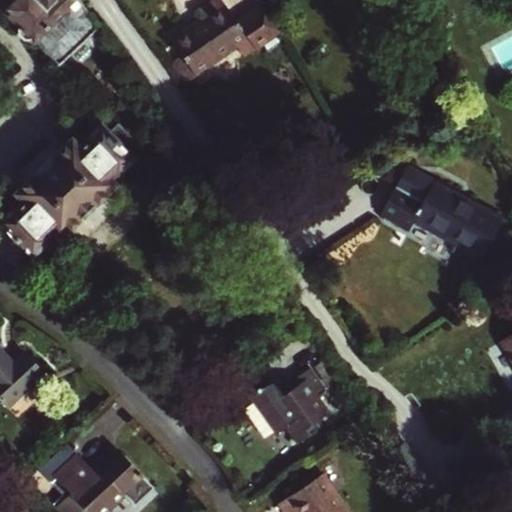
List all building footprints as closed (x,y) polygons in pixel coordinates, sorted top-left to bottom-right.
[(97,27),(78,0),(12,0),(3,9),(20,26),(20,32),(27,40),(32,38),(58,65),(97,27)] [(280,31),(265,4),(235,25),(216,0),(212,0),(192,14),(199,23),(170,44),(181,59),(169,68),(181,84),(234,48),(244,40),(253,52),(280,31)] [(234,48),(242,60),(253,52),(244,40),(234,48)] [(83,132),(61,153),(54,146),(23,175),(30,182),(8,204),(12,208),(0,219),(0,224),(32,258),(53,235),(60,241),(118,185),(112,178),(116,174),(118,175),(136,157),(128,149),(136,141),(119,123),(110,130),(102,122),(87,136),(83,132)] [(421,206),(391,192),(379,220),(408,233),(412,223),(483,256),(501,216),(431,184),(421,206)] [(511,335),(502,341),(511,357),(511,335)] [(0,347),(0,398),(10,409),(47,375),(24,351),(13,361),(0,347)] [(314,368),(290,384),(294,390),(285,396),(281,390),(275,380),(251,395),(276,434),(287,427),(298,444),(321,429),(318,423),(332,414),(322,398),(327,395),(328,390),(314,368)] [(294,390),(290,384),(281,390),(285,396),(294,390)] [(66,441),(42,464),(56,478),(80,455),(66,441)] [(405,445),(394,453),(430,504),(440,496),(405,445)] [(118,449),(106,461),(107,466),(98,475),(95,471),(80,455),(56,478),(85,509),(87,507),(91,511),(107,511),(119,501),(128,511),(129,511),(155,487),(118,449)] [(106,461),(95,471),(98,475),(107,466),(106,461)] [(350,511),(324,475),(280,506),(284,511),(350,511)]
